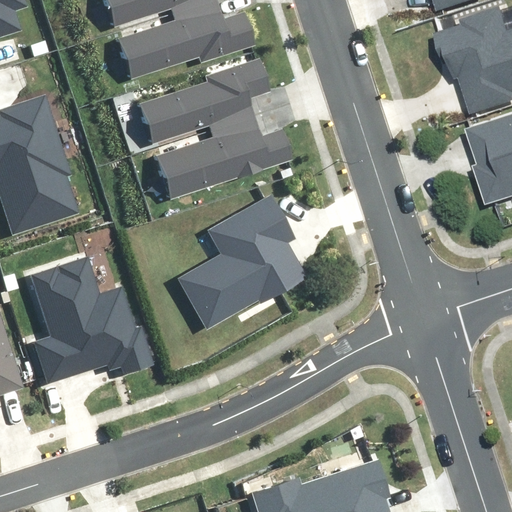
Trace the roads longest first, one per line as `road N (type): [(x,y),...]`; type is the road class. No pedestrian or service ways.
road 1 (residential): [(0,488),(237,399),(424,310)]
road 2 (residential): [(313,0),(424,310)]
road 3 (residential): [(424,310),(488,511)]
